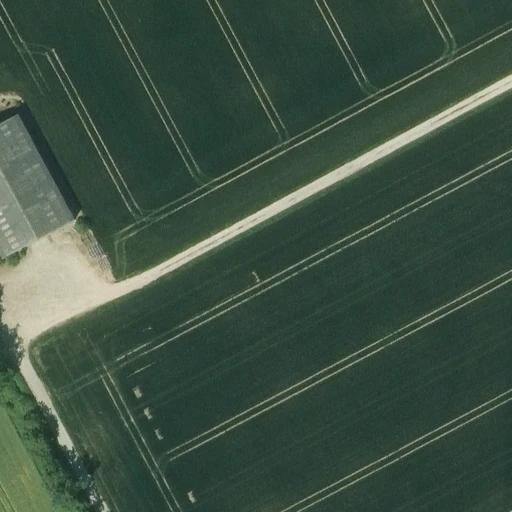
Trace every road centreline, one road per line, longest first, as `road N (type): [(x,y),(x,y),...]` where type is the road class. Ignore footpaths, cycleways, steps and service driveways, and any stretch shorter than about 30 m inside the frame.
road 1 (track): [(12,344),(511,79)]
road 2 (track): [(0,320),(103,511)]
